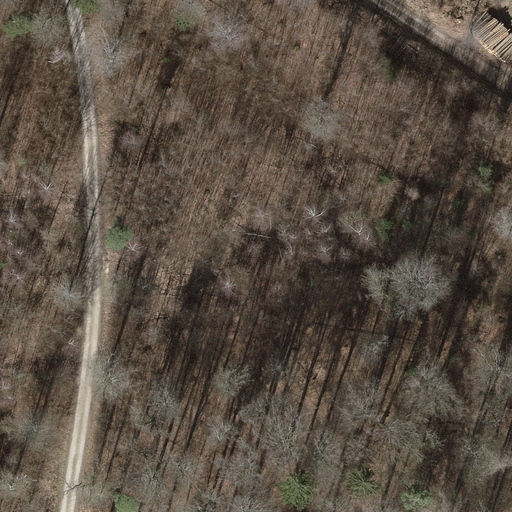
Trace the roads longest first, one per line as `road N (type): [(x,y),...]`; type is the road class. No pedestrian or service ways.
road 1 (track): [(68,511),(97,319),(68,0)]
road 2 (track): [(511,88),(377,0)]
